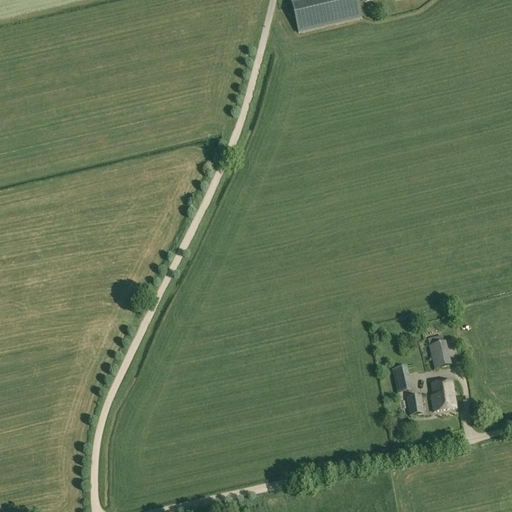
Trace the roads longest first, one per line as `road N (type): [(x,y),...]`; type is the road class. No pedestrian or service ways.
road 1 (track): [(270,17),(237,134),(113,386),(95,453),(95,511)]
road 2 (track): [(161,511),(465,442)]
